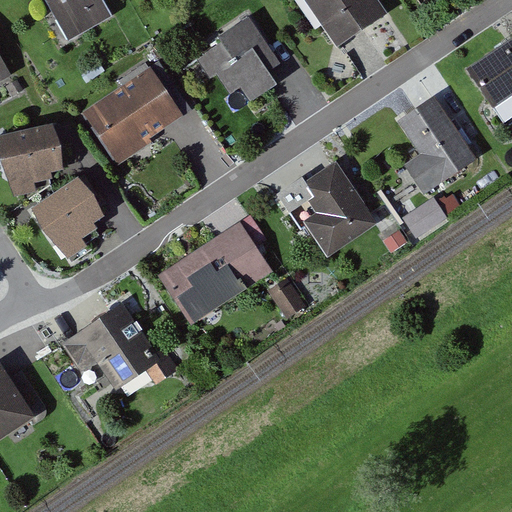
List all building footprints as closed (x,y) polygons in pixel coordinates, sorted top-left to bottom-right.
[(106,0),(51,0),(74,39),(115,16),(106,0)] [(373,0),(305,0),(337,48),(384,17),(373,0)] [(248,15),(214,38),(220,47),(197,62),(209,80),(216,77),(230,97),(239,91),(249,106),(278,87),(269,75),(282,66),(248,15)] [(511,42),(467,71),(492,110),(511,97),(511,42)] [(0,51),(0,80),(12,74),(0,51)] [(157,68),(100,110),(134,156),(190,114),(157,68)] [(436,101),(399,125),(420,158),(406,167),(425,196),(476,163),(436,101)] [(59,124),(6,133),(14,180),(66,172),(59,124)] [(303,180),(277,197),(289,215),(309,202),(318,216),(306,224),(329,259),(376,228),(336,166),(306,185),(303,180)] [(77,181),(33,210),(67,260),(85,248),(81,242),(96,233),(91,227),(103,219),(77,181)] [(445,198),(438,202),(446,216),(460,208),(453,197),(446,201),(445,198)] [(433,201),(403,220),(415,239),(445,220),(433,201)] [(248,226),(168,278),(199,325),(279,274),(248,226)] [(406,243),(399,233),(384,243),(391,253),(406,243)] [(270,292),(291,317),(308,303),(288,278),(270,292)] [(123,305),(62,346),(81,376),(85,373),(99,393),(111,385),(115,391),(147,370),(157,385),(179,371),(164,349),(156,355),(123,305)] [(18,361),(0,371),(0,441),(48,414),(18,361)]
